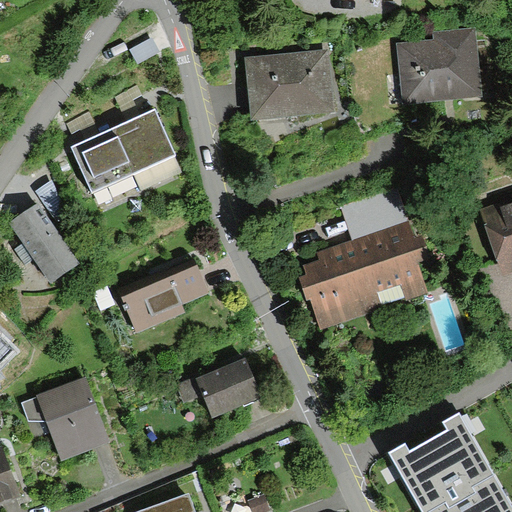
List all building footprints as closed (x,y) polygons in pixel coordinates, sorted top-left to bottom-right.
[(434,41),(397,45),(404,109),(449,104),(483,101),(475,30),(433,34),(434,41)] [(152,39),(130,51),(138,66),(160,53),(152,39)] [(285,56),(245,60),(252,122),(335,114),(328,51),(285,56)] [(129,125),(113,133),(134,178),(176,160),(155,114),(129,125)] [(134,178),(113,133),(94,141),(71,151),(92,197),(134,178)] [(182,160),(139,178),(145,192),(188,173),(182,160)] [(52,182),(36,193),(56,223),(72,212),(52,182)] [(341,207),(353,242),(409,223),(397,188),(341,207)] [(511,200),(481,211),(487,228),(485,228),(503,281),(511,277),(511,200)] [(80,270),(39,207),(9,226),(23,247),(33,261),(51,290),(80,270)] [(415,242),(409,223),(353,242),(317,254),(320,262),(303,268),(307,278),(298,281),(307,305),(310,304),(320,332),(429,295),(419,266),(428,263),(420,241),(415,242)] [(33,261),(23,247),(16,251),(26,266),(33,261)] [(209,297),(194,261),(156,277),(119,292),(137,335),(186,315),(183,308),(209,297)] [(263,402),(246,362),(231,368),(196,382),(203,397),(213,423),(263,402)] [(196,382),(195,380),(177,388),(185,405),(203,397),(196,382)] [(86,381),(37,399),(46,424),(62,465),(94,453),(111,446),(86,381)] [(28,424),(46,424),(37,399),(21,405),(28,424)] [(511,511),(511,508),(459,415),(389,455),(420,511),(511,511)] [(0,509),(21,501),(1,449),(0,449),(0,509)] [(247,501),(251,511),(269,511),(263,495),(247,501)] [(193,511),(189,499),(151,511),(193,511)]
